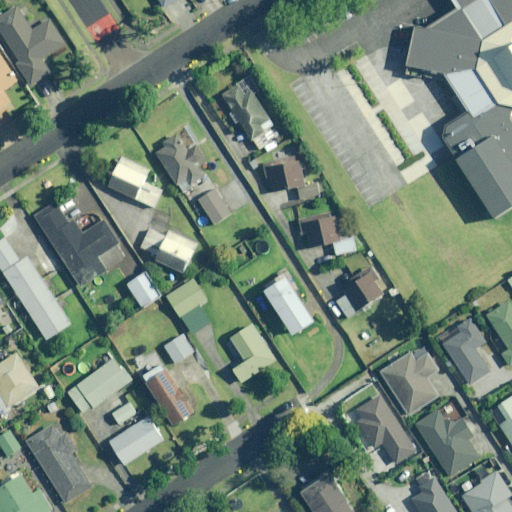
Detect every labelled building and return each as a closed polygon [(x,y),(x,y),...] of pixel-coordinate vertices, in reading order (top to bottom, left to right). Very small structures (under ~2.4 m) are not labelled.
[(178,0),(158,0),(165,9),(178,0)] [(438,129),(494,219),(511,207),(511,117),(511,114),(511,0),(454,0),(460,9),(443,73),(467,110),(438,129)] [(33,31),(18,6),(0,17),(0,29),(20,62),(17,64),(30,86),(50,74),(41,60),(65,45),(50,20),(33,31)] [(17,82),(0,54),(0,114),(5,111),(3,107),(11,102),(4,90),(17,82)] [(259,88),(250,75),(221,95),(232,111),(222,119),(231,133),(237,129),(234,125),(239,122),(259,151),(265,146),(269,152),(286,140),(253,92),(259,88)] [(54,90),(48,80),(38,86),(44,96),(54,90)] [(162,141),(166,148),(157,154),(181,191),(204,176),(197,165),(208,158),(187,125),(162,141)] [(150,170),(122,157),(108,186),(154,208),(162,191),(144,182),(150,170)] [(305,186),(300,161),(264,168),(266,178),(271,177),(274,193),(298,188),(300,199),(321,194),(319,183),(305,186)] [(232,214),(217,189),(199,201),(215,225),(232,214)] [(69,224),(56,204),(35,217),(81,288),(126,259),(117,244),(123,240),(115,228),(111,231),(104,221),(83,235),(73,221),(69,224)] [(340,240),(335,216),(300,224),(302,235),(307,233),(311,249),(334,244),(336,255),(356,251),(354,237),(340,240)] [(166,237),(150,229),(141,248),(157,255),(155,260),(183,273),(197,244),(169,231),(166,237)] [(20,262),(5,238),(0,241),(0,267),(46,340),(71,324),(28,257),(20,262)] [(390,291),(377,270),(345,290),(348,294),(337,301),(348,318),(390,291)] [(162,296),(146,273),(128,285),(143,309),(162,296)] [(314,322),(286,277),(265,291),(293,335),(314,322)] [(208,300),(193,278),(167,297),(193,335),(211,323),(199,306),(208,300)] [(511,302),(511,301),(488,316),(509,349),(502,354),(510,367),(511,365),(511,302)] [(487,342),(472,318),(458,327),(462,333),(444,344),(471,385),(492,371),(477,348),(487,342)] [(275,361),(252,325),(231,339),(246,361),(233,369),(242,382),(275,361)] [(196,351),(185,334),(165,346),(176,364),(196,351)] [(0,411),(38,387),(16,353),(0,364),(0,411)] [(417,362),(411,353),(381,372),(409,416),(439,396),(428,379),(439,371),(428,354),(417,362)] [(132,381),(115,358),(68,392),(85,415),(132,381)] [(159,375),(154,367),(142,375),(174,426),(194,413),(185,399),(187,398),(169,369),(159,375)] [(50,384),(43,389),(50,400),(58,395),(50,384)] [(418,452),(383,395),(357,411),(363,420),(358,423),(374,450),(384,444),(396,465),(418,452)] [(511,399),(499,408),(508,420),(500,425),(511,443),(511,399)] [(136,414),(129,403),(113,414),(120,424),(136,414)] [(450,427),(440,411),(417,426),(450,477),(480,458),(468,439),(473,436),(462,419),(450,427)] [(164,440),(149,417),(110,442),(125,465),(164,440)] [(75,451),(58,424),(28,443),(66,504),(92,488),(71,454),(75,451)] [(22,448),(10,430),(0,435),(0,443),(8,456),(22,448)] [(511,495),(497,472),(481,482),(483,485),(464,497),(473,511),(511,511),(511,506),(507,498),(511,495)] [(0,481),(0,484),(2,488),(0,489),(0,510),(1,511),(48,511),(52,510),(39,489),(33,493),(22,475),(18,478),(14,473),(0,481)] [(353,511),(330,476),(302,493),(313,511),(353,511)] [(456,511),(436,478),(420,487),(424,493),(413,499),(420,511),(456,511)]
